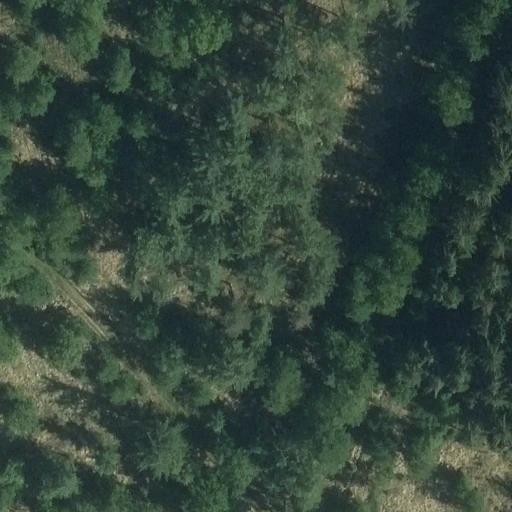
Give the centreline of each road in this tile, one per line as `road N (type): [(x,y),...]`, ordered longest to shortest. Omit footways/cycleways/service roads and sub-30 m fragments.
road 1 (track): [(309,511),(489,0)]
road 2 (track): [(271,511),(0,218)]
